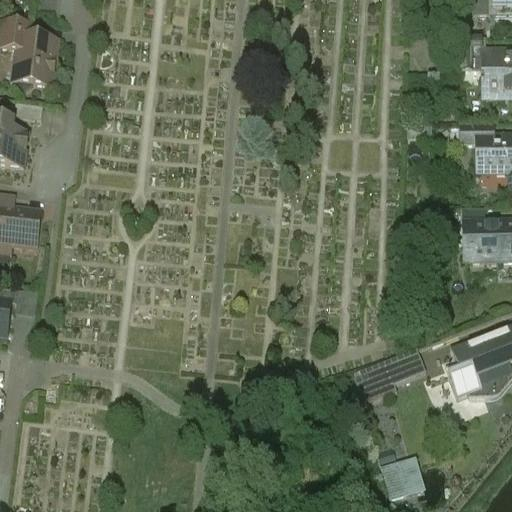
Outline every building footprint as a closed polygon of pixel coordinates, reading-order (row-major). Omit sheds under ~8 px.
[(511,0),(488,0),(489,20),(511,19),(511,0)] [(34,30),(2,26),(0,38),(0,53),(22,56),(20,71),(19,71),(15,74),(13,87),(16,88),(24,97),(33,90),(51,92),(53,78),(55,78),(56,66),(54,66),(56,51),(42,50),(42,48),(39,44),(32,43),(34,30)] [(485,43),(459,43),(460,75),(483,76),(483,55),(485,55),(485,43)] [(511,60),(507,60),(507,55),(485,55),(483,55),(483,76),(483,102),(502,102),(502,96),(511,96),(511,60)] [(43,112),(16,108),(14,122),(42,126),(43,112)] [(9,129),(0,128),(0,169),(24,173),(28,139),(12,138),(12,134),(9,129)] [(488,128),(461,129),(461,144),(477,144),(477,143),(488,143),(488,128)] [(488,143),(477,143),(477,144),(477,173),(511,172),(511,141),(509,141),(509,143),(488,143)] [(16,201),(0,198),(0,217),(13,219),(14,215),(16,201)] [(493,213),(461,213),(461,228),(465,228),(493,227),(493,213)] [(41,218),(14,215),(13,219),(0,217),(0,249),(36,254),(41,218)] [(511,226),(497,227),(496,227),(493,227),(465,228),(465,267),(511,266),(511,226)] [(18,296),(0,293),(0,305),(11,307),(11,308),(16,309),(18,296)] [(0,305),(0,342),(6,343),(11,308),(11,307),(0,305)] [(511,331),(450,355),(458,377),(447,381),(456,405),(468,401),(469,405),(492,404),(495,403),(498,401),(500,399),(511,385),(511,374),(511,372),(511,371),(511,331)] [(394,386),(426,375),(419,355),(357,377),(365,399),(380,393),(382,397),(396,392),(394,386)] [(391,506),(427,499),(420,464),(384,471),(391,506)]
